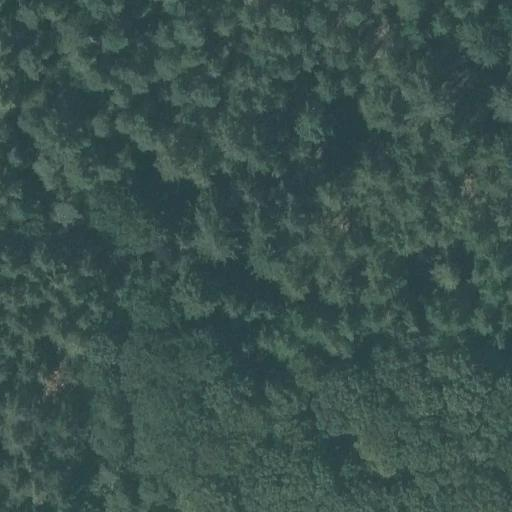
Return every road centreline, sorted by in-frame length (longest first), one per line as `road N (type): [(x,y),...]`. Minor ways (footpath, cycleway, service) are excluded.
road 1 (track): [(65,511),(88,316),(196,129),(218,71),(229,0)]
road 2 (track): [(137,230),(0,213)]
